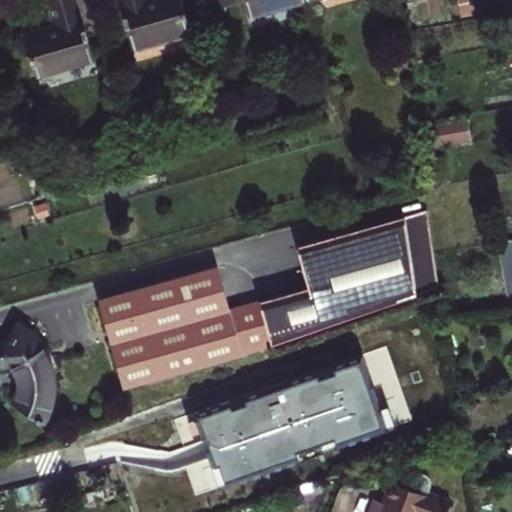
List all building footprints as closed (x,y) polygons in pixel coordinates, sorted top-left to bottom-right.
[(48,0),(56,25),(25,35),(37,76),(96,60),(79,0),(48,0)] [(121,0),(135,48),(194,31),(185,0),(121,0)] [(246,0),(250,15),(304,0),(246,0)] [(432,121),(422,123),(426,152),(436,151),(432,121)] [(444,156),(423,159),(425,186),(447,183),(444,156)] [(436,254),(431,225),(429,210),(298,248),(303,266),(309,288),(261,301),(273,345),(357,316),(441,287),(436,254)] [(511,239),(498,242),(501,253),(511,251),(511,239)] [(231,309),(226,290),(219,266),(100,300),(108,327),(125,388),(240,356),(273,345),(261,301),(231,309)] [(22,324),(9,343),(5,342),(2,342),(0,342),(0,366),(1,367),(4,367),(7,367),(10,365),(13,369),(15,373),(17,378),(18,383),(18,387),(17,392),(15,397),(13,401),(30,410),(47,419),(50,413),(52,407),(54,401),(55,394),(56,387),(56,380),(55,373),(54,367),(52,360),(49,354),(46,348),(42,342),(38,337),(33,332),(27,328),(22,324)] [(203,411),(157,426),(163,444),(170,463),(215,448),(203,411)] [(447,511),(450,504),(391,482),(383,502),(375,498),(369,511),(447,511)]
